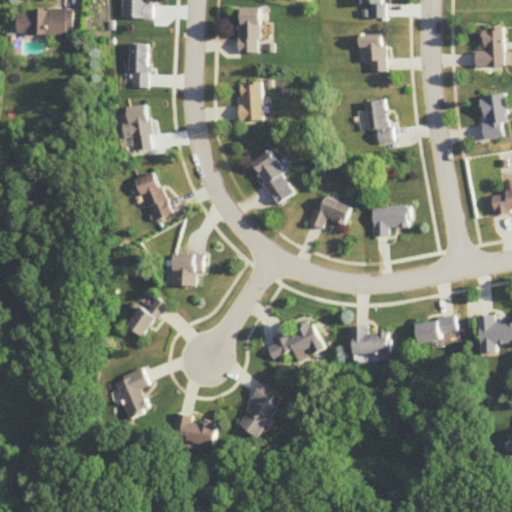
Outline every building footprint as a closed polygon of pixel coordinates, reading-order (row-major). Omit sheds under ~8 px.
[(157,4),(152,4),(151,0),(125,0),(125,20),(157,20),(157,4)] [(388,0),(368,0),(369,18),(388,18),(388,0)] [(21,15),(20,36),(75,39),(77,12),(37,9),(37,16),(21,15)] [(265,54),(265,9),(244,9),(244,54),(265,54)] [(507,30),(486,30),(486,52),(479,52),(479,67),(507,67),(507,30)] [(364,73),(389,73),(389,36),(364,36),(364,73)] [(152,45),(133,45),(133,89),(152,89),(152,45)] [(244,85),(244,123),(266,123),(266,85),(244,85)] [(511,139),(507,96),(485,98),(488,141),(511,139)] [(395,144),(392,101),(369,103),(370,114),(363,114),(364,132),(380,130),(381,146),(395,144)] [(130,125),(125,126),(126,141),(136,140),(138,152),(155,150),(150,106),(128,109),(130,125)] [(254,166),(280,207),(298,195),(272,154),(254,166)] [(138,181),(153,224),(173,218),(157,174),(138,181)] [(497,197),(498,215),(511,214),(511,181),(508,182),(509,196),(497,197)] [(312,225),(325,231),(330,219),(348,226),(355,210),(328,198),(322,213),(317,211),(312,225)] [(394,230),(415,230),(415,208),(377,208),(377,238),(394,237),(394,230)] [(204,257),(174,257),(173,289),(203,289),(204,257)] [(168,308),(157,300),(147,313),(142,309),(128,328),(144,340),(168,308)] [(500,346),(511,345),(511,323),(499,324),(498,317),(482,317),(482,354),(500,354),(500,346)] [(421,324),(423,345),(463,341),(460,319),(421,324)] [(275,339),(284,361),(324,345),(315,323),(275,339)] [(354,328),(355,358),(396,357),(395,335),(373,336),(373,328),(354,328)] [(118,382),(134,421),(153,413),(144,391),(153,388),(146,370),(118,382)] [(283,396),(270,386),(241,424),(262,440),(284,412),(276,405),(283,396)] [(222,423),(179,417),(176,442),(219,448),(222,423)]
